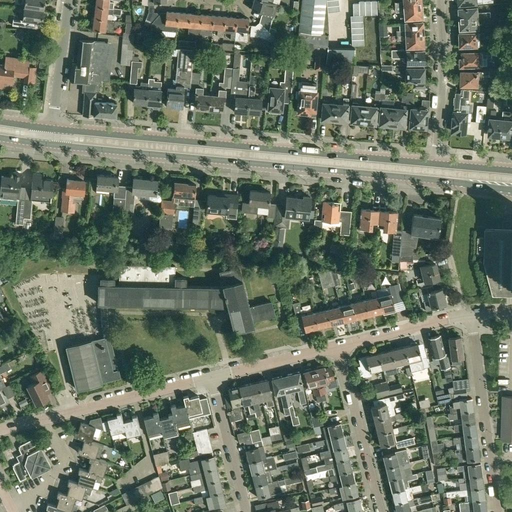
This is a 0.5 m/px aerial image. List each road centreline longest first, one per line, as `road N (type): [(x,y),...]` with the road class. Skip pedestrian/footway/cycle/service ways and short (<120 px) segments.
road 1 (primary): [(49,145),(511,191)]
road 2 (primary): [(435,164),(51,129)]
road 3 (residential): [(380,511),(339,346)]
road 4 (unclassified): [(46,418),(210,378)]
road 5 (residential): [(435,164),(440,0)]
road 6 (residential): [(490,459),(471,314)]
road 7 (residential): [(246,511),(210,378)]
road 8 (unclassified): [(339,346),(471,314)]
road 9 (unclassified): [(210,378),(339,346)]
road 10 (residential): [(51,129),(68,0)]
